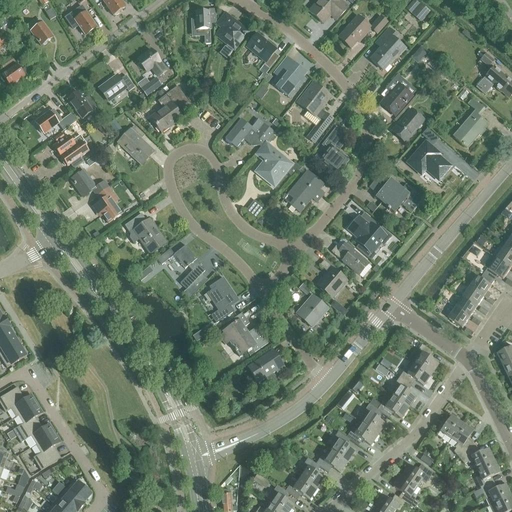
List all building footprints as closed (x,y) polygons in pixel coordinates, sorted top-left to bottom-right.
[(113,17),(125,9),(118,0),(104,0),(102,2),(113,17)] [(310,0),(316,5),(309,12),(322,24),(331,14),(338,20),(348,9),(342,4),(340,5),(334,0),(310,0)] [(405,10),(421,23),(429,13),(414,1),(405,10)] [(82,8),(65,19),(73,31),(79,27),(85,37),(96,29),(83,10),(82,8)] [(195,21),(191,21),(191,30),(196,30),(196,31),(204,31),(204,45),(210,45),(210,30),(211,30),(210,24),(214,24),(215,23),(215,11),(206,11),(206,13),(202,13),(202,11),(197,12),(197,13),(195,13),(195,21)] [(222,29),(216,36),(228,46),(220,55),(226,59),(233,50),(247,33),(225,15),(217,25),(222,29)] [(377,35),(387,24),(380,18),(370,29),(358,18),(339,39),(351,50),(360,40),(361,41),(371,30),(377,35)] [(40,21),(34,25),(33,22),(26,27),(41,47),(52,39),(40,21)] [(388,30),(379,40),(385,45),(370,61),(383,72),(397,55),(399,57),(404,50),(393,40),(396,37),(388,30)] [(265,64),(263,66),(259,71),(263,74),(261,77),(265,80),(267,76),(266,74),(269,70),(279,58),(274,54),(277,50),(257,34),(246,48),(265,64)] [(411,59),(417,65),(427,53),(422,48),(421,48),(411,59)] [(476,56),(481,60),(480,62),(488,68),(493,63),(494,61),(486,54),(485,55),(481,51),(480,52),(476,56)] [(158,78),(166,73),(159,64),(160,64),(151,52),(138,62),(146,74),(153,69),(155,72),(154,73),(158,78)] [(11,57),(0,65),(4,71),(15,63),(11,57)] [(273,75),(277,78),(271,85),(286,97),(297,83),(298,84),(306,74),(296,66),(286,58),(273,75)] [(25,79),(24,78),(29,75),(25,69),(20,72),(16,66),(1,77),(2,78),(0,79),(3,84),(6,82),(10,89),(25,79)] [(501,94),(502,93),(509,99),(511,95),(511,84),(511,83),(511,81),(506,76),(504,78),(493,69),(486,78),(487,80),(485,82),(484,81),(477,89),(485,96),(492,88),(490,86),(492,84),(496,87),(495,89),(501,94)] [(265,80),(264,80),(268,83),(272,78),(268,75),(267,76),(265,80)] [(411,97),(405,92),(410,86),(397,75),(384,90),(390,95),(381,105),(394,117),(411,97)] [(127,93),(133,88),(125,77),(120,81),(117,77),(99,90),(108,102),(125,90),(127,93)] [(148,82),(140,89),(146,97),(161,85),(155,77),(148,82)] [(319,122),(316,127),(306,139),(314,145),(323,133),(322,132),(332,119),(320,110),(330,98),(313,84),(297,104),(319,122)] [(162,134),(182,119),(194,110),(178,88),(161,100),(166,108),(151,119),(162,134)] [(72,108),(77,114),(81,121),(87,116),(92,113),(78,93),(67,101),(69,104),(72,108)] [(481,116),(485,111),(473,100),(468,105),(481,116)] [(49,113),(35,123),(44,136),(58,125),(63,132),(75,123),(70,115),(61,122),(53,111),(49,114),(49,113)] [(416,126),(421,120),(411,112),(393,133),(405,143),(418,128),(416,126)] [(475,140),(487,126),(474,114),(454,137),(466,148),(473,139),(475,140)] [(237,149),(244,140),(253,146),(258,146),(258,145),(262,148),(265,144),(266,144),(272,136),(274,134),(259,121),(252,129),(241,121),(226,140),(237,149)] [(276,121),(272,125),(277,129),(281,125),(276,121)] [(105,122),(100,126),(104,132),(110,128),(105,122)] [(115,122),(110,126),(117,136),(123,132),(115,122)] [(141,166),(153,153),(141,141),(145,137),(134,127),(130,132),(119,144),(141,166)] [(330,146),(321,157),(318,155),(315,158),(318,161),(318,162),(329,171),(332,169),(339,175),(350,161),(338,152),(349,138),(336,128),(325,142),(330,146)] [(425,143),(407,164),(421,176),(426,170),(434,177),(437,173),(442,177),(450,168),(438,157),(434,154),(435,152),(431,148),(438,140),(427,130),(422,136),(428,141),(426,144),(425,143)] [(53,148),(60,158),(83,142),(80,138),(72,143),(68,137),(65,140),(61,134),(53,139),(58,145),(53,148)] [(272,136),(266,144),(268,146),(275,138),(272,136)] [(83,142),(60,158),(67,168),(70,166),(74,170),(84,163),(80,158),(88,153),(84,147),(86,146),(83,142)] [(274,188),(283,177),(292,166),(280,155),(268,146),(266,144),(265,144),(262,148),(256,156),(264,163),(256,173),(274,188)] [(296,164),(287,174),(292,178),(301,168),(296,164)] [(93,192),(96,197),(108,189),(104,183),(96,189),(84,172),(70,181),(78,193),(81,191),(85,197),(93,192)] [(317,204),(324,195),(319,191),(323,186),(307,172),(287,196),(293,201),(290,206),(300,214),(312,200),(317,204)] [(412,214),(423,200),(405,185),(402,190),(390,180),(386,185),(378,178),(369,189),(378,196),(375,199),(394,214),(402,205),(412,214)] [(112,194),(108,189),(96,197),(100,203),(93,208),(98,215),(100,213),(108,225),(121,216),(108,197),(112,194)] [(254,201),(246,211),(255,218),(263,208),(254,201)] [(505,211),(502,215),(503,216),(511,222),(511,220),(511,215),(507,212),(505,211)] [(355,221),(347,231),(358,240),(357,241),(360,244),(355,249),(368,260),(381,245),(383,247),(391,237),(364,214),(359,219),(360,219),(357,222),(355,221)] [(133,245),(140,240),(150,255),(167,243),(151,221),(148,224),(142,215),(125,227),(130,234),(129,239),(133,245)] [(262,218),(257,222),(261,227),(266,223),(262,218)] [(511,240),(510,239),(503,250),(511,255),(511,240)] [(343,263),(359,276),(368,265),(345,245),(340,251),(335,247),(331,253),(343,263)] [(185,247),(174,256),(185,270),(188,268),(192,273),(180,285),(187,291),(205,272),(195,262),(196,261),(185,247)] [(511,255),(503,250),(496,260),(510,269),(511,266),(511,255)] [(161,266),(174,256),(170,251),(157,260),(161,266)] [(491,257),(484,267),(487,270),(484,275),(494,282),(498,277),(502,280),(510,269),(496,260),(491,257)] [(333,299),(346,284),(333,273),(335,271),(324,261),(319,266),(328,274),(318,286),(333,299)] [(143,273),(136,278),(140,282),(146,277),(143,273)] [(477,278),(470,288),(483,298),(487,300),(488,298),(489,298),(491,296),(487,293),(494,282),(484,275),(481,280),(477,278)] [(220,311),(215,314),(211,317),(216,324),(233,313),(228,306),(231,305),(232,306),(237,302),(222,280),(214,286),(216,289),(208,294),(217,307),(220,311)] [(306,296),(311,291),(303,285),(299,289),(306,296)] [(470,288),(463,299),(476,308),(483,298),(470,288)] [(312,329),(328,311),(312,297),(296,315),(312,329)] [(486,301),(493,306),(495,303),(489,298),(488,298),(487,300),(486,301)] [(463,299),(455,309),(469,319),(476,308),(463,299)] [(340,307),(336,312),(342,317),(346,312),(340,307)] [(478,312),(485,317),(488,313),(481,308),(478,312)] [(462,330),(469,319),(455,309),(448,320),(462,330)] [(254,354),(267,345),(256,329),(246,336),(242,330),(249,325),(241,315),(231,322),(233,325),(222,333),(223,335),(219,337),(225,346),(229,344),(239,359),(251,350),(254,354)] [(0,334),(8,329),(10,328),(3,318),(2,319),(0,320),(0,334)] [(471,322),(478,327),(481,324),(474,319),(471,322)] [(0,346),(14,338),(8,329),(0,334),(0,346)] [(464,333),(471,338),(474,334),(467,329),(464,333)] [(199,333),(192,338),(196,343),(203,339),(199,333)] [(0,358),(0,359),(20,347),(14,338),(0,346),(0,358)] [(410,362),(414,365),(430,376),(438,365),(427,358),(431,352),(421,346),(410,362)] [(8,368),(26,357),(20,347),(0,359),(6,369),(8,368)] [(511,348),(498,355),(503,367),(511,362),(511,348)] [(265,380),(270,387),(275,383),(271,376),(275,373),(276,375),(283,370),(271,352),(247,369),(258,384),(265,380)] [(410,362),(399,378),(409,385),(412,380),(422,387),(430,376),(414,365),(410,362)] [(511,362),(503,367),(509,378),(511,377),(511,362)] [(379,366),(375,371),(380,374),(384,369),(379,366)] [(396,391),(391,397),(408,409),(415,398),(405,391),(409,385),(399,378),(392,388),(396,391)] [(356,387),(352,391),(357,395),(360,391),(356,387)] [(24,400),(17,388),(0,398),(0,405),(5,414),(10,410),(16,418),(36,405),(32,398),(31,399),(29,397),(24,400)] [(368,406),(377,412),(386,418),(390,413),(400,420),(408,409),(391,397),(387,404),(383,402),(381,406),(372,400),(368,406)] [(40,412),(36,405),(16,418),(16,419),(18,417),(22,425),(13,431),(17,438),(39,424),(36,419),(41,416),(39,413),(40,412)] [(365,419),(361,425),(377,436),(385,425),(374,417),(377,412),(368,406),(361,416),(365,419)] [(444,436),(450,441),(462,424),(450,416),(437,437),(441,440),(444,436)] [(328,418),(324,422),(330,426),(333,421),(328,418)] [(42,429),(39,424),(17,438),(21,444),(30,438),(35,446),(54,435),(50,428),(49,428),(47,426),(42,429)] [(454,449),(456,449),(453,453),(459,459),(472,447),(465,442),(473,432),(462,424),(450,441),(457,445),(454,449)] [(353,429),(346,438),(347,439),(355,445),(359,440),(370,447),(377,436),(361,425),(356,431),(353,429)] [(335,445),(330,451),(346,463),(354,452),(344,444),(347,439),(346,438),(338,433),(331,443),(335,445)] [(58,441),(54,435),(35,446),(40,454),(33,459),(41,472),(60,459),(53,448),(58,445),(57,442),(58,441)] [(472,447),(459,459),(464,465),(468,463),(468,465),(472,463),(476,470),(493,461),(488,449),(476,455),(472,447)] [(322,456),(316,465),(317,466),(325,472),(328,467),(339,474),(346,463),(330,451),(326,458),(322,456)] [(420,461),(429,467),(433,462),(423,456),(420,461)] [(304,472),(300,479),(316,490),(324,479),(313,471),(317,466),(316,465),(307,460),(300,470),(304,472)] [(475,479),(481,490),(491,485),(488,479),(500,473),(493,461),(476,470),(479,477),(475,479)] [(400,477),(417,489),(421,482),(425,485),(432,475),(422,468),(418,474),(408,466),(400,477)] [(253,481),(265,490),(269,484),(257,475),(253,481)] [(400,501),(406,505),(409,507),(410,507),(414,510),(418,504),(414,501),(416,498),(412,495),(417,489),(400,477),(393,488),(404,496),(400,501)] [(292,483),(285,493),(286,493),(294,499),(298,494),(308,501),(316,490),(300,479),(295,485),(292,483)] [(81,487),(74,481),(66,490),(84,505),(83,504),(91,495),(85,491),(86,489),(82,486),(81,487)] [(481,490),(486,500),(485,501),(488,507),(511,497),(505,484),(493,490),(491,485),(481,490)] [(273,499),(269,506),(278,511),(289,511),(293,506),(282,499),(286,493),(285,493),(277,487),(270,497),(273,499)] [(78,511),(84,505),(66,490),(59,498),(75,511),(78,511)] [(221,511),(231,511),(231,508),(230,495),(229,496),(229,491),(221,492),(221,496),(220,496),(221,511)] [(374,507),(380,511),(400,511),(406,505),(400,501),(396,498),(392,504),(382,496),(374,507)] [(490,511),(508,511),(511,510),(511,499),(511,497),(488,507),(490,511)] [(75,511),(59,498),(52,506),(58,511),(75,511)]
